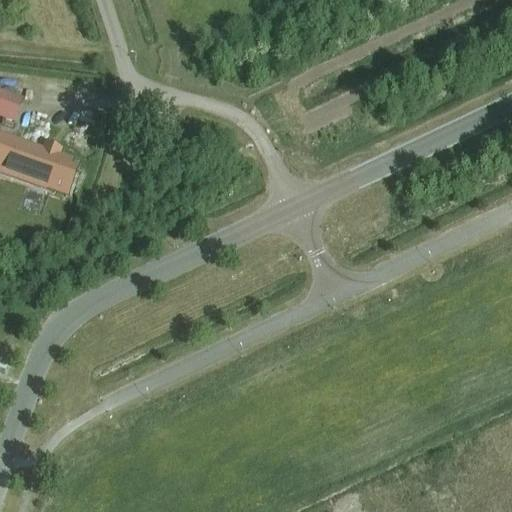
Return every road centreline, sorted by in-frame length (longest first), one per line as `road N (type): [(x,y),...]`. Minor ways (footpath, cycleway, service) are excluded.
road 1 (tertiary): [(294,207),(63,320),(37,355),(0,474)]
road 2 (residential): [(337,295),(105,407)]
road 3 (tertiary): [(511,106),(294,207)]
road 4 (residential): [(511,213),(337,295)]
